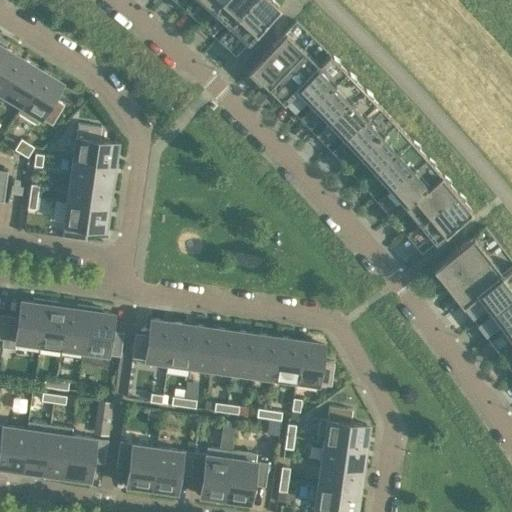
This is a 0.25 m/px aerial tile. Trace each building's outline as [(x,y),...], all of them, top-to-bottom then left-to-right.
[(202,0),(212,8),(219,0),(202,0)] [(229,24),(250,0),(219,0),(212,8),(229,24)] [(250,0),(229,24),(246,40),(279,4),(274,0),(250,0)] [(248,68),(265,84),(312,36),(295,19),(248,68)] [(265,84),(282,100),(329,52),(312,36),(265,84)] [(0,55),(0,92),(2,94),(24,58),(5,47),(0,55)] [(295,87),(311,103),(345,69),(329,52),(282,100),(295,87)] [(2,94),(20,105),(21,106),(42,70),(24,58),(2,94)] [(311,103),(327,119),(361,86),(345,69),(311,103)] [(45,71),(42,70),(21,106),(20,105),(16,111),(36,123),(40,117),(51,124),(64,103),(52,97),(60,83),(44,73),(45,71)] [(327,119),(343,135),(377,103),(361,86),(327,119)] [(343,135),(358,152),(393,120),(377,103),(343,135)] [(358,152),(373,169),(409,137),(393,120),(358,152)] [(77,122),(72,158),(113,164),(114,160),(112,160),(115,141),(99,139),(101,126),(77,122)] [(373,169),(389,186),(425,154),(412,140),(409,137),(373,169)] [(21,152),(27,142),(20,138),(14,148),(21,152)] [(21,152),(27,156),(33,146),(27,142),(21,152)] [(34,152),(33,164),(41,165),(43,153),(34,152)] [(389,186),(404,203),(440,172),(425,154),(389,186)] [(110,185),(113,164),(72,158),(69,179),(110,185)] [(404,203),(418,221),(455,190),(440,172),(404,203)] [(69,179),(66,201),(107,207),(110,185),(69,179)] [(30,183),(28,196),(36,197),(38,184),(30,183)] [(11,185),(10,193),(21,195),(22,186),(11,185)] [(471,208),(455,190),(418,221),(434,239),(471,208)] [(36,197),(28,196),(27,207),(35,208),(36,197)] [(104,228),(107,207),(66,201),(61,236),(85,239),(87,226),(104,228)] [(432,267),(447,285),(499,244),(484,225),(432,267)] [(447,285),(461,303),(511,263),(511,260),(499,244),(447,285)] [(476,292),(489,310),(511,292),(511,263),(461,303),(461,304),(476,292)] [(511,292),(489,310),(503,328),(511,321),(511,292)] [(15,340),(38,344),(45,299),(32,297),(31,300),(20,299),(18,316),(6,315),(2,338),(1,346),(14,347),(15,340)] [(58,301),(45,299),(38,344),(60,347),(66,305),(57,304),(58,301)] [(60,347),(82,350),(89,305),(76,303),(75,306),(66,305),(60,347)] [(119,355),(123,331),(110,330),(112,312),(101,310),(102,307),(89,305),(82,350),(119,355)] [(134,333),(131,356),(166,361),(172,320),(150,317),(148,335),(134,333)] [(193,323),(172,320),(166,361),(187,365),(193,323)] [(511,321),(503,328),(511,340),(511,321)] [(215,326),(193,323),(187,365),(209,368),(215,326)] [(236,329),(215,326),(209,368),(230,371),(236,329)] [(257,332),(236,329),(230,371),(252,374),(257,332)] [(279,335),(257,332),(252,374),(273,377),(279,335)] [(300,338),(279,335),(273,377),(294,380),(300,338)] [(304,339),(300,338),(294,380),(330,385),(334,361),(320,359),(323,344),(304,341),(304,339)] [(43,385),(55,387),(56,379),(44,377),(43,385)] [(68,380),(56,379),(55,387),(67,388),(68,380)] [(183,397),(182,405),(194,406),(195,398),(198,383),(186,381),(184,389),(183,397)] [(174,387),(173,395),(183,397),(184,389),(174,387)] [(40,399),(52,401),(53,393),(41,391),(40,399)] [(149,400),(161,402),(162,394),(150,392),(149,400)] [(65,394),(53,393),(52,401),(64,403),(65,394)] [(170,403),(182,405),(183,397),(173,395),(171,395),(170,403)] [(292,397),(291,409),(299,410),(300,398),(292,397)] [(107,435),(112,401),(97,399),(93,432),(107,435)] [(213,409),(225,411),(226,403),(214,401),(213,409)] [(238,404),(226,403),(225,411),(237,412),(238,404)] [(316,439),(364,446),(365,442),(363,442),(365,423),(350,421),(352,408),(328,405),(326,418),(319,417),(316,439)] [(256,415),(268,417),(269,409),(257,407),(256,415)] [(281,410),(269,409),(268,417),(280,419),(281,410)] [(33,471),(42,472),(49,423),(27,420),(26,427),(20,472),(33,474),(33,471)] [(287,422),(285,434),(293,436),(295,424),(287,422)] [(64,478),(70,433),(71,426),(49,423),(42,472),(51,473),(51,476),(64,478)] [(26,427),(2,424),(0,438),(0,465),(7,467),(7,470),(20,472),(26,427)] [(91,461),(104,462),(107,439),(70,433),(64,478),(77,480),(77,477),(88,478),(91,461)] [(293,436),(285,434),(283,446),(292,448),(293,436)] [(323,441),(320,462),(361,467),(364,446),(316,439),(316,440),(323,441)] [(150,489),(156,446),(119,440),(116,463),(128,465),(126,482),(137,484),(136,487),(150,489)] [(194,441),(187,440),(185,450),(193,451),(194,441)] [(185,450),(156,446),(150,489),(164,491),(164,488),(175,489),(178,472),(190,473),(193,451),(185,450)] [(224,499),(231,449),(206,446),(205,453),(193,451),(190,473),(202,475),(199,493),(210,494),(210,497),(224,499)] [(255,453),(231,449),(224,499),(237,501),(238,498),(249,500),(251,482),(264,484),(267,461),(254,460),(255,453)] [(317,483),(358,489),(361,467),(320,462),(317,483)] [(281,465),(279,477),(287,478),(289,467),(281,465)] [(287,478),(279,477),(277,489),(285,490),(287,478)] [(317,483),(312,511),(336,511),(337,508),(355,511),(358,489),(317,483)] [(276,500),(294,502),(296,492),(285,490),(277,489),(276,500)]
